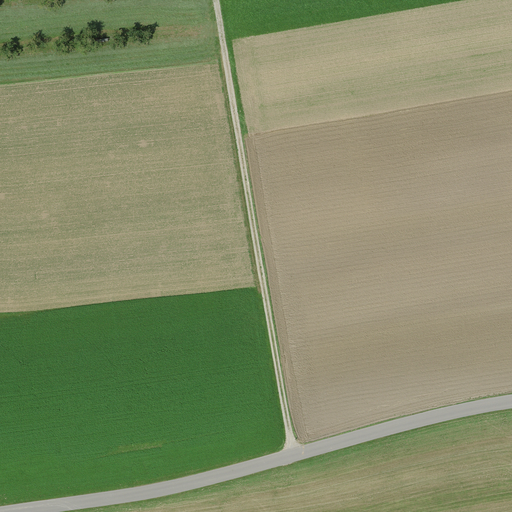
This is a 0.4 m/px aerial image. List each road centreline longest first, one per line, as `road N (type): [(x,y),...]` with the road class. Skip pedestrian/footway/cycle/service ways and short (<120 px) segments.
road 1 (tertiary): [(511,402),(187,486),(16,511)]
road 2 (track): [(218,0),(295,457)]
